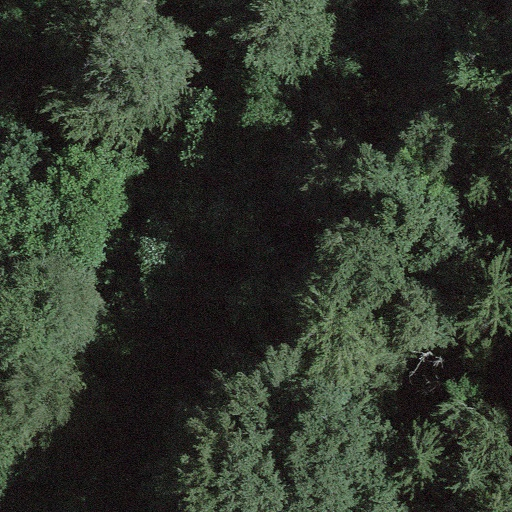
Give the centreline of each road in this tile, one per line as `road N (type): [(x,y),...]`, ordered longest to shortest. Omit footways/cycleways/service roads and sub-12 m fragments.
road 1 (track): [(198,392),(274,0)]
road 2 (track): [(144,511),(198,392)]
